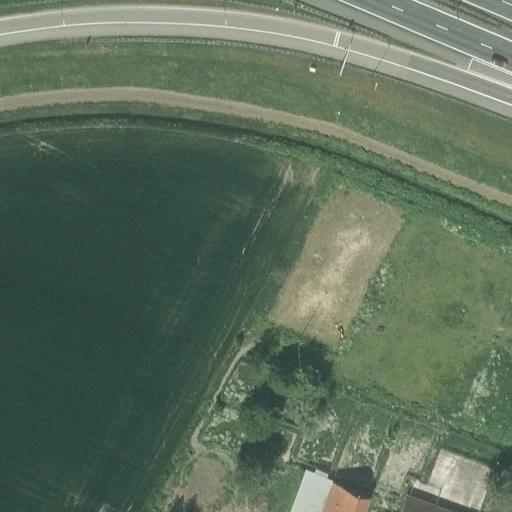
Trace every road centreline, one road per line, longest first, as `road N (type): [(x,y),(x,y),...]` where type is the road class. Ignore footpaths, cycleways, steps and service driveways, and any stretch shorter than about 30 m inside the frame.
road 1 (motorway): [(0,28),(86,17),(257,24),(334,40),(511,98)]
road 2 (motorway): [(368,0),(511,60)]
